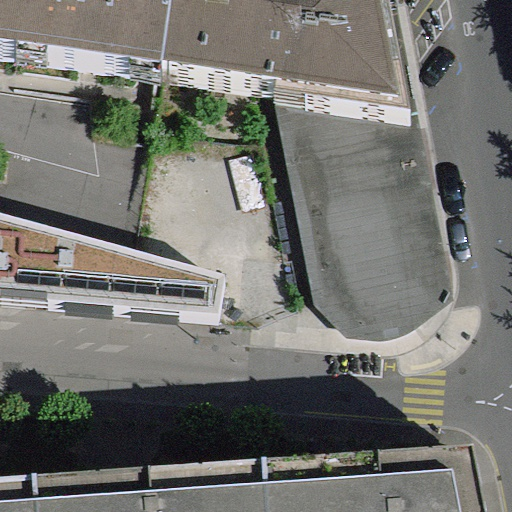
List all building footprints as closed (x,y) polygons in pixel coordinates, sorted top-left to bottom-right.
[(0,0),(0,59),(19,62),(28,0),(0,0)] [(178,0),(28,0),(19,62),(166,85),(178,0)] [(178,0),(166,85),(279,101),(311,106),(309,116),(413,130),(386,0),(178,0)] [(311,106),(279,101),(323,313),(351,345),(386,350),(427,332),(447,314),(413,130),(309,116),(311,106)] [(0,324),(222,345),(231,303),(0,245),(0,324)] [(486,511),(478,469),(266,481),(268,511),(486,511)] [(268,511),(266,481),(34,498),(35,511),(268,511)]
